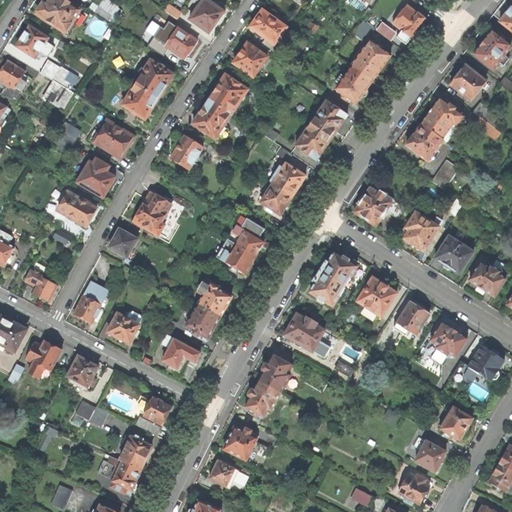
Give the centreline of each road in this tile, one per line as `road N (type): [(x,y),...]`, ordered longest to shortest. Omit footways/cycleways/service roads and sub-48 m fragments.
road 1 (residential): [(255,0),(136,172),(52,326)]
road 2 (residential): [(464,26),(324,218)]
road 3 (residential): [(324,218),(511,339)]
road 4 (residential): [(324,218),(213,410)]
road 5 (residential): [(213,410),(52,326)]
road 6 (residential): [(511,404),(450,511)]
